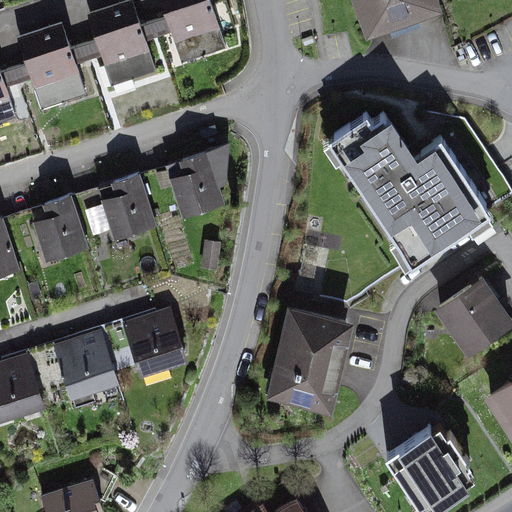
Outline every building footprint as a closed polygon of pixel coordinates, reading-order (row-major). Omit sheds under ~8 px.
[(207,0),(162,0),(183,61),(224,47),(207,0)] [(442,0),(363,0),(374,27),(443,1),(442,0)] [(131,2),(90,16),(113,84),(155,69),(131,2)] [(61,26),(19,40),(43,108),(84,93),(61,26)] [(0,74),(0,120),(14,116),(0,74)] [(365,112),(327,138),(407,254),(481,203),(436,138),(414,153),(388,115),(374,125),(365,112)] [(170,165),(186,215),(225,202),(209,152),(170,165)] [(113,181),(117,194),(105,198),(117,233),(152,222),(136,173),(113,181)] [(87,245),(72,197),(45,206),(49,218),(37,222),(48,258),(87,245)] [(0,219),(0,275),(21,269),(4,218),(0,219)] [(439,310),(469,354),(511,325),(511,314),(487,278),(439,310)] [(169,309),(126,322),(143,376),(185,363),(169,309)] [(353,323),(292,310),(273,396),(334,409),(353,323)] [(55,345),(72,397),(116,383),(99,331),(55,345)] [(0,364),(0,418),(1,420),(46,407),(31,355),(0,364)] [(511,384),(490,399),(511,432),(511,384)] [(431,426),(387,455),(425,511),(467,483),(465,481),(474,476),(466,464),(470,462),(450,433),(447,435),(439,424),(432,429),(431,426)] [(101,511),(91,479),(47,494),(53,511),(101,511)] [(307,511),(297,496),(272,511),(269,511),(265,505),(254,511),(307,511)]
